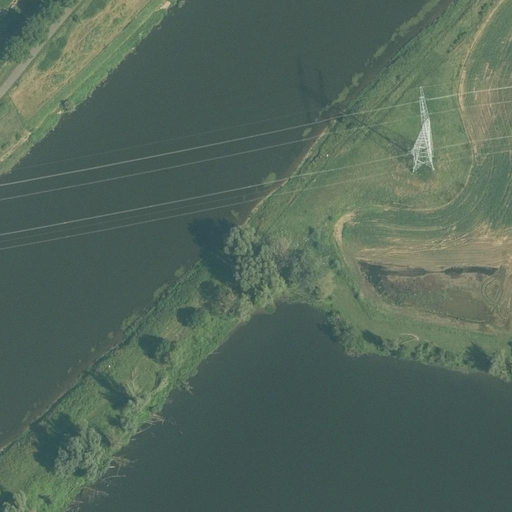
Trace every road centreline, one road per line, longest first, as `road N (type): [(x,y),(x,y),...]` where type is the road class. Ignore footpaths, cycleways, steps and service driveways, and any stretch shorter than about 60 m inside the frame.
road 1 (track): [(247,267),(0,503)]
road 2 (track): [(511,348),(364,322),(330,279),(247,267)]
road 3 (unclassified): [(80,0),(0,96)]
